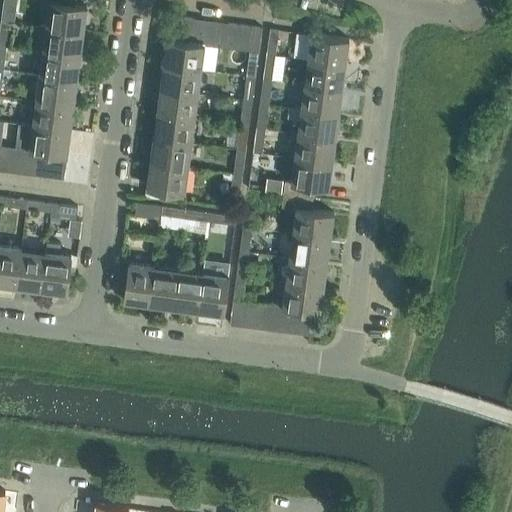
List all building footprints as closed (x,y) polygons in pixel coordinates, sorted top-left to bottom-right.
[(14,20),(16,0),(3,0),(1,18),(14,20)] [(88,4),(79,2),(75,2),(75,0),(48,0),(45,24),(85,29),(88,4)] [(191,40),(195,16),(183,14),(180,38),(191,40)] [(203,41),(206,17),(195,16),(191,40),(203,41)] [(214,43),(217,19),(206,17),(203,41),(206,42),(214,43)] [(14,20),(1,18),(0,24),(0,42),(7,44),(10,19),(14,20)] [(225,45),(228,20),(217,19),(214,43),(225,45)] [(236,46),(240,22),(228,20),(225,45),(236,46)] [(248,48),(251,23),(240,22),(236,46),(248,48)] [(260,49),(263,25),(251,23),(248,48),(250,48),(260,49)] [(81,54),(85,29),(45,24),(42,48),(81,54)] [(276,54),(280,27),(271,26),(267,53),(276,54)] [(346,63),(350,36),(311,31),(307,58),(346,63)] [(202,68),(206,42),(203,41),(191,40),(180,38),(166,36),(163,63),(202,68)] [(78,78),(81,54),(42,48),(39,73),(78,78)] [(256,74),(260,49),(250,48),(247,73),(256,74)] [(273,78),(276,54),(267,53),(264,77),(273,78)] [(343,87),(346,63),(307,58),(304,82),(343,87)] [(199,92),(202,68),(163,63),(160,86),(199,92)] [(75,103),(78,78),(39,73),(36,98),(75,103)] [(253,99),(256,74),(247,73),(243,98),(253,99)] [(269,103),(273,78),(264,77),(260,101),(269,103)] [(339,112),(343,87),(304,82),(301,107),(339,112)] [(196,116),(199,92),(160,86),(156,111),(196,116)] [(72,128),(75,103),(36,98),(32,123),(72,128)] [(250,123),(253,99),(243,98),(240,122),(250,123)] [(266,128),(269,103),(260,101),(257,127),(266,128)] [(336,138),(339,112),(301,107),(298,133),(336,138)] [(193,141),(196,116),(156,111),(153,135),(193,141)] [(19,121),(16,145),(20,145),(29,147),(29,148),(31,148),(42,150),(55,151),(68,153),(72,128),(32,123),(19,121)] [(247,148),(250,123),(240,122),(237,147),(247,148)] [(263,151),(266,128),(257,127),(253,149),(263,151)] [(333,161),(336,138),(298,133),(295,155),(333,161)] [(189,165),(193,141),(153,135),(150,160),(189,165)] [(0,168),(6,169),(9,144),(0,142),(0,168)] [(17,170),(20,145),(9,144),(6,169),(17,170)] [(28,172),(31,148),(29,148),(29,147),(20,145),(17,170),(28,172)] [(243,173),(247,148),(237,147),(233,171),(243,173)] [(39,173),(42,150),(31,148),(28,172),(39,173)] [(51,175),(55,151),(42,150),(39,173),(51,175)] [(329,185),(333,161),(295,155),(291,178),(291,180),(315,183),(329,185)] [(186,191),(189,165),(150,160),(146,185),(186,191)] [(240,197),(243,173),(233,171),(230,196),(240,197)] [(314,196),(315,183),(291,180),(291,178),(286,178),(284,192),(314,196)] [(312,207),(314,196),(284,192),(282,204),(294,206),(295,205),(312,207)] [(27,206),(29,197),(4,194),(3,203),(27,206)] [(52,209),(53,200),(29,197),(27,206),(52,209)] [(162,212),(163,203),(138,199),(136,213),(162,216),(162,212)] [(78,203),(53,200),(52,209),(51,214),(77,217),(78,203)] [(186,215),(187,206),(163,203),(162,212),(186,215)] [(335,210),(312,207),(295,205),(294,206),(296,206),(293,231),(331,237),(335,210)] [(211,219),(212,209),(187,206),(186,215),(211,219)] [(237,213),(212,209),(211,219),(236,222),(237,213)] [(253,226),(244,225),(240,249),(249,251),(253,226)] [(328,261),(331,237),(293,231),(289,256),(328,261)] [(47,248),(41,288),(66,291),(72,252),(61,250),(62,242),(48,240),(47,248)] [(0,282),(17,285),(22,245),(0,241),(0,282)] [(41,288),(47,248),(22,245),(17,285),(41,288)] [(246,274),(249,251),(240,249),(237,273),(246,274)] [(325,285),(328,261),(289,256),(286,279),(325,285)] [(129,260),(124,299),(149,302),(154,264),(129,260)] [(174,305),(179,267),(154,264),(149,302),(174,305)] [(198,308),(203,270),(179,267),(174,305),(198,308)] [(224,312),(229,274),(203,270),(198,308),(224,312)] [(243,298),(246,274),(237,273),(234,297),(243,298)] [(321,310),(325,285),(286,279),(283,304),(282,305),(291,306),(302,307),(314,309),(321,310)] [(246,299),(243,298),(234,297),(230,322),(242,324),(246,299)] [(254,325),(257,300),(246,299),(242,324),(254,325)] [(265,327),(268,302),(257,300),(254,325),(265,327)] [(276,328),(280,303),(268,302),(265,327),(276,328)] [(288,330),(291,306),(282,305),(283,304),(280,303),(276,328),(288,330)] [(299,331),(302,307),(291,306),(288,330),(299,331)] [(311,333),(314,309),(302,307),(299,331),(311,333)] [(127,511),(129,505),(96,501),(95,511),(127,511)]
